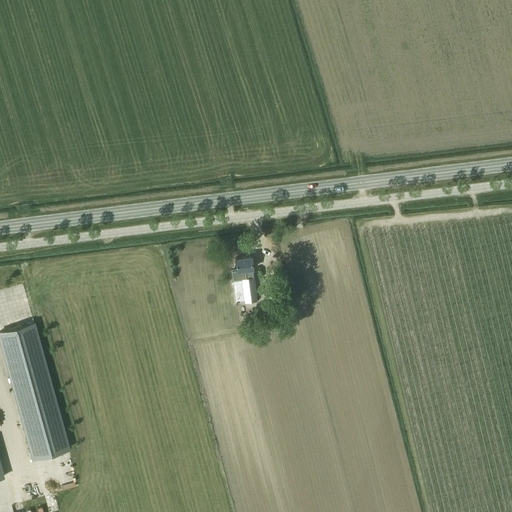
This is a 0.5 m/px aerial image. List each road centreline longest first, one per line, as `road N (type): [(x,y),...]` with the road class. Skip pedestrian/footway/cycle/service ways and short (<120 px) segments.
road 1 (secondary): [(511,164),(0,229)]
road 2 (unclassified): [(0,247),(511,183)]
